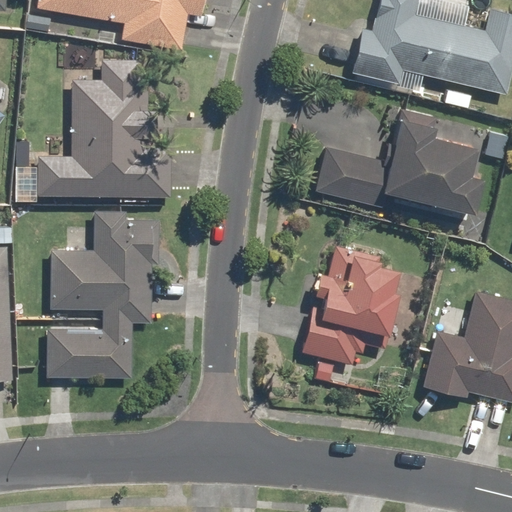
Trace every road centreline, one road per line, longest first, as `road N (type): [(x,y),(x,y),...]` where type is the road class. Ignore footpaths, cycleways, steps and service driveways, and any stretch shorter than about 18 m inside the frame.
road 1 (residential): [(215,451),(233,202),(268,0)]
road 2 (residential): [(511,500),(215,451)]
road 3 (residential): [(215,451),(0,466)]
